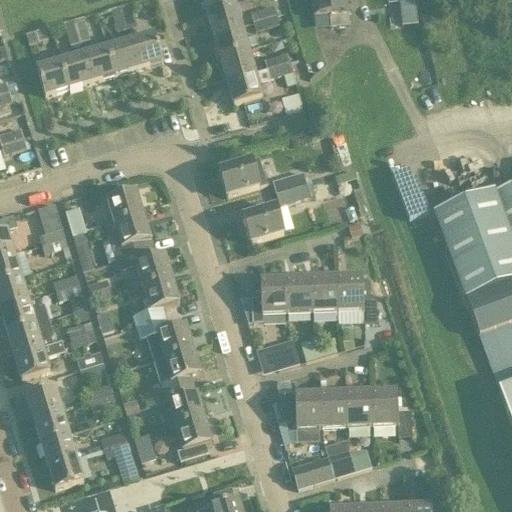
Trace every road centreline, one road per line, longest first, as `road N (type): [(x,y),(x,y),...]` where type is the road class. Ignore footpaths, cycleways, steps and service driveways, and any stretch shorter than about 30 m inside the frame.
road 1 (residential): [(284,511),(170,149)]
road 2 (residential): [(170,149),(205,139),(166,0)]
road 3 (residential): [(170,149),(0,202)]
